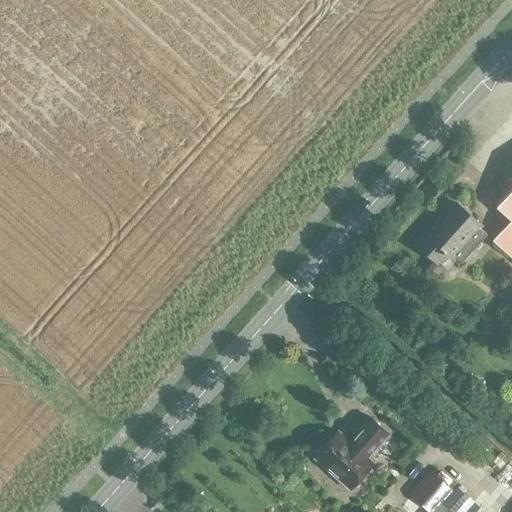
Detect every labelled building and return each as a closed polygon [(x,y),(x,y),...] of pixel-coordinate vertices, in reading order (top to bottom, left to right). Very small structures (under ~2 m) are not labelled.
[(511,256),(511,187),(496,205),(511,219),(492,239),(511,256)] [(455,201),(447,210),(417,244),(435,260),(444,249),(451,255),(453,253),(461,260),(485,233),(477,226),(479,223),(455,201)] [(314,457),(349,488),(373,461),(368,457),(388,433),(369,416),(348,439),(338,430),(314,457)] [(432,472),(411,496),(429,511),(431,511),(452,489),(432,472)] [(483,511),(489,505),(478,495),(463,511),(483,511)] [(448,511),(439,503),(431,511),(448,511)]
